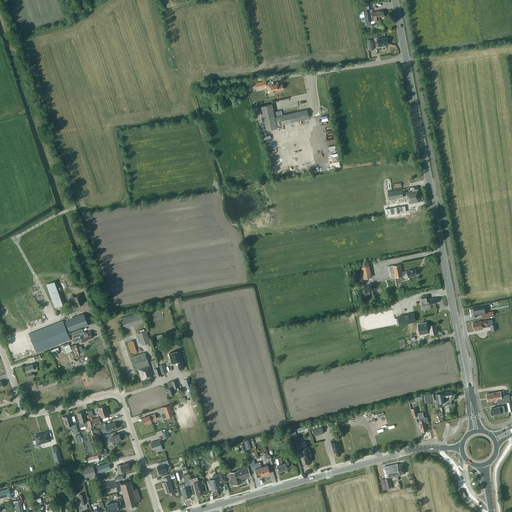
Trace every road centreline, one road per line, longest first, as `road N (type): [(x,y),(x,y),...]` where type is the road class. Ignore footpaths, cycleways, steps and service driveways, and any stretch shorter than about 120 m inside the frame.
road 1 (tertiary): [(469,397),(394,0)]
road 2 (unclassified): [(158,511),(120,398),(111,393),(28,413),(0,347)]
road 3 (tertiary): [(189,511),(416,449),(461,448)]
